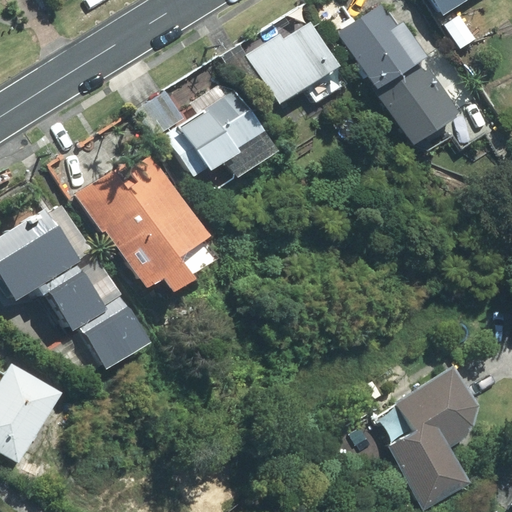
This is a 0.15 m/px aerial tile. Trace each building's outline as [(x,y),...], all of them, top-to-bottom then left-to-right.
[(463,0),(423,0),(436,18),(463,0)] [(389,28),(379,9),(335,34),(401,148),(453,118),(398,23),(389,28)] [(454,13),(435,25),(453,53),(472,41),(454,13)] [(236,59),(269,109),(301,89),(311,104),(340,85),(301,24),(276,40),(273,35),(236,59)] [(154,139),(179,119),(157,89),(131,109),(154,139)] [(160,138),(194,189),(212,192),(270,152),(229,91),(160,138)] [(138,153),(71,197),(132,291),(145,283),(156,300),(207,266),(192,243),(195,241),(138,153)] [(86,377),(138,346),(50,202),(0,233),(0,293),(6,304),(32,288),(86,377)] [(0,459),(14,467),(55,394),(3,365),(0,369),(0,459)] [(458,438),(469,406),(443,367),(368,416),(385,443),(377,448),(418,511),(419,511),(462,484),(439,450),(458,438)]
